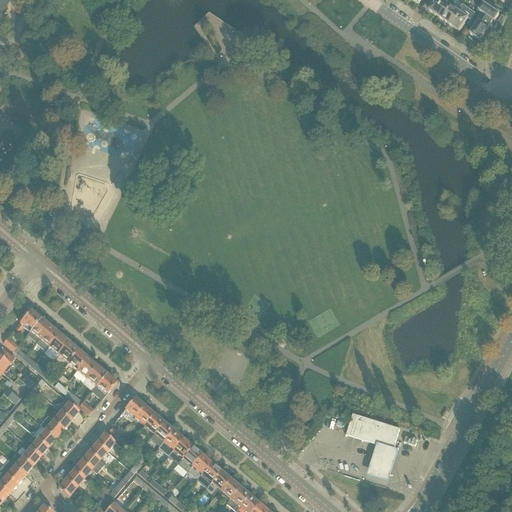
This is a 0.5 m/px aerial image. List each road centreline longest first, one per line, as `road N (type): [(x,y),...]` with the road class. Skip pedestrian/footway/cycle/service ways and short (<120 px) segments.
road 1 (tertiary): [(331,511),(152,358)]
road 2 (residential): [(152,358),(40,493)]
road 3 (residential): [(504,95),(367,0)]
road 4 (tertiary): [(152,358),(37,261)]
road 5 (secondary): [(416,511),(483,391)]
